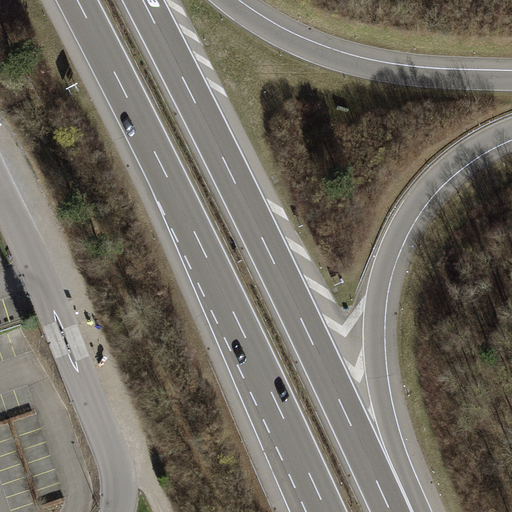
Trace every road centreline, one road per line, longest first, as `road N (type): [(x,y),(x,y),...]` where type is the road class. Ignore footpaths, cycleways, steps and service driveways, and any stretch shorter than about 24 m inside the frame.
road 1 (motorway): [(77,0),(326,511)]
road 2 (motorway): [(385,498),(143,0)]
road 3 (motorway): [(385,498),(375,351),(381,277),(433,183),(511,130)]
road 4 (motorway): [(511,79),(429,76),(341,60),(276,33),(227,0)]
